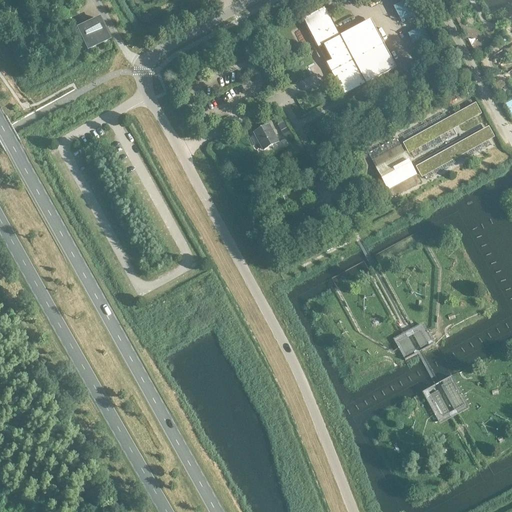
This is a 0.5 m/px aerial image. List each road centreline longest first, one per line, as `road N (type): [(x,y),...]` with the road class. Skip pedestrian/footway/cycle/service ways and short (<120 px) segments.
road 1 (unclassified): [(354,511),(293,359),(141,84),(146,57),(233,8)]
road 2 (primary): [(214,511),(0,128)]
road 3 (primary): [(0,225),(166,511)]
road 4 (unclassified): [(507,130),(435,0)]
